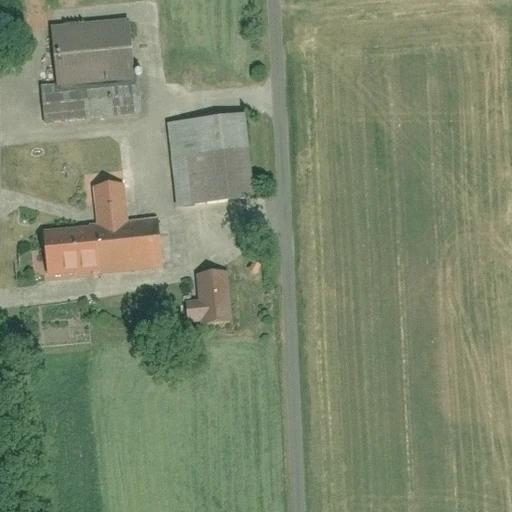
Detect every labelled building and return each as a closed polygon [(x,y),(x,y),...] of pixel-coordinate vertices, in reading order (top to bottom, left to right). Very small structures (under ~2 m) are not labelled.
[(52,27),(58,86),(135,78),(129,19),(52,27)] [(136,84),(58,93),(62,124),(139,114),(136,84)] [(246,113),(170,123),(180,205),(257,195),(246,113)] [(86,146),(97,226),(128,222),(117,142),(86,146)] [(97,226),(46,233),(53,283),(162,268),(155,219),(128,222),(97,226)] [(234,321),(228,271),(199,274),(202,300),(204,319),(205,324),(234,321)] [(204,319),(202,300),(188,301),(190,320),(204,319)]
